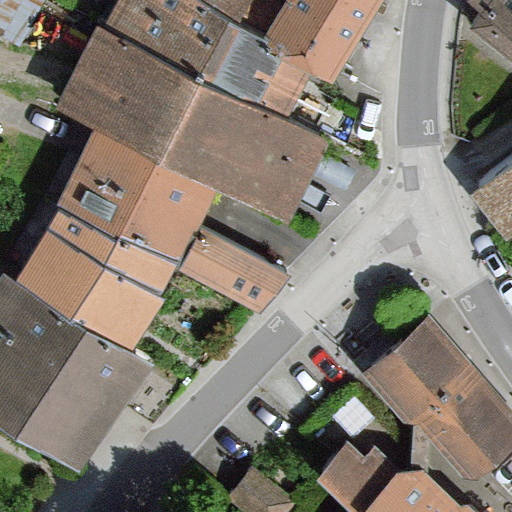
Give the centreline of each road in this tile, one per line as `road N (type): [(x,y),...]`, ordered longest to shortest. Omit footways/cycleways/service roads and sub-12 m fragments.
road 1 (residential): [(433,204),(344,262),(157,457),(118,511)]
road 2 (residential): [(429,0),(419,143),(433,204)]
road 3 (residential): [(433,204),(511,347)]
